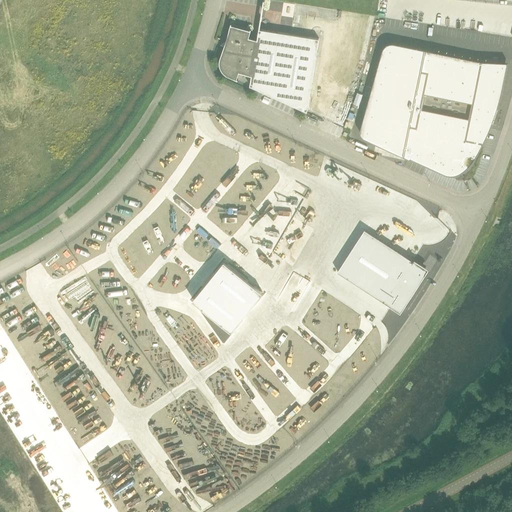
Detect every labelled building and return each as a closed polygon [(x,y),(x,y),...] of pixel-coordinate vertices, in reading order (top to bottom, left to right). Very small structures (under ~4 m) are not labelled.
[(231,3),(228,15),(256,21),(259,9),(231,3)] [(313,18),(320,18),(320,14),(323,14),(323,9),(314,9),(313,18)] [(220,63),(220,64),(220,66),(221,67),(222,69),(222,70),(223,71),(224,72),(224,73),(225,73),(226,74),(227,75),(238,80),(238,79),(237,79),(239,72),(252,76),(250,86),(308,112),(319,38),(259,29),(257,40),(249,37),(251,29),(250,30),(232,25),(232,24),(231,23),(226,42),(225,42),(220,45),(224,46),(220,58),(220,59),(220,61),(220,63)] [(410,159),(411,158),(445,174),(446,174),(448,175),(450,175),(451,175),(453,175),(455,175),(457,174),(459,174),(461,173),(462,172),(464,171),(465,169),(475,158),(483,143),(489,130),(493,123),(498,107),(501,96),(505,76),(508,62),(482,61),(394,43),(392,43),(391,43),(389,43),(388,44),(387,44),(386,45),(385,46),(384,47),(383,48),(383,49),(383,51),(361,129),(361,130),(361,131),(361,132),(361,133),(361,134),(361,135),(362,136),(363,137),(365,138),(365,139),(410,159)] [(348,190),(356,193),(360,182),(352,179),(348,190)] [(426,271),(413,262),(413,261),(365,229),(337,272),(401,313),(402,311),(401,310),(426,271)] [(142,249),(147,259),(160,252),(152,234),(148,237),(151,244),(142,249)] [(289,253),(283,261),(271,251),(268,254),(289,273),(299,262),(289,253)] [(97,278),(103,284),(120,269),(110,258),(99,268),(104,272),(97,278)] [(192,300),(232,332),(264,292),(224,260),(192,300)] [(270,298),(251,316),(257,322),(258,321),(266,330),(270,326),(262,318),(276,304),(270,298)] [(376,304),(372,309),(386,320),(390,315),(376,304)] [(357,314),(353,316),(357,324),(362,321),(357,314)] [(370,321),(363,328),(367,332),(374,325),(370,321)] [(305,338),(299,344),(311,356),(317,350),(305,338)] [(221,373),(220,373),(223,378),(233,372),(225,360),(216,366),(221,373)] [(316,405),(331,411),(334,402),(319,396),(316,405)] [(224,438),(217,442),(221,449),(228,446),(224,438)] [(236,452),(229,457),(238,471),(245,466),(236,452)]
